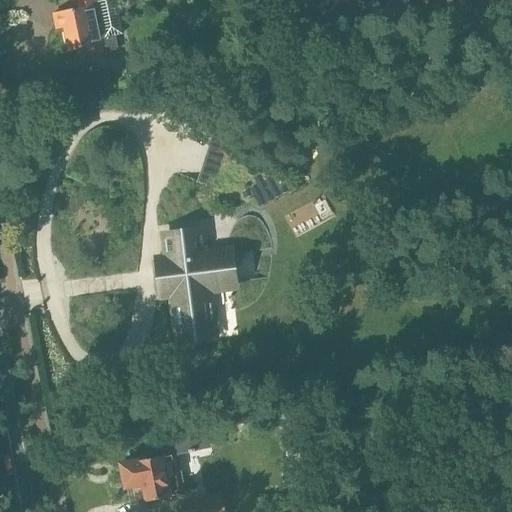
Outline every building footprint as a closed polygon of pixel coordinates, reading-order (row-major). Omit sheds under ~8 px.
[(77,0),(80,11),(60,15),(63,28),(65,28),(70,52),(87,48),(89,57),(105,54),(105,53),(118,51),(115,37),(123,36),(115,0),(77,0)] [(305,20),(329,0),(300,0),(294,6),(305,20)] [(390,0),(395,21),(413,17),(409,0),(390,0)] [(447,0),(453,16),(470,10),(466,0),(447,0)] [(385,26),(387,33),(394,32),(392,24),(385,26)] [(299,191),(212,138),(197,184),(263,210),(299,191)] [(169,267),(160,268),(163,292),(172,291),(178,336),(186,334),(205,331),(199,289),(230,285),(228,264),(228,257),(203,261),(200,235),(165,240),(169,267)] [(124,469),(122,473),(124,480),(127,483),(128,487),(132,505),(185,494),(177,454),(208,448),(205,430),(169,438),(173,454),(123,464),(124,469)] [(225,511),(221,492),(172,504),(173,511),(225,511)]
